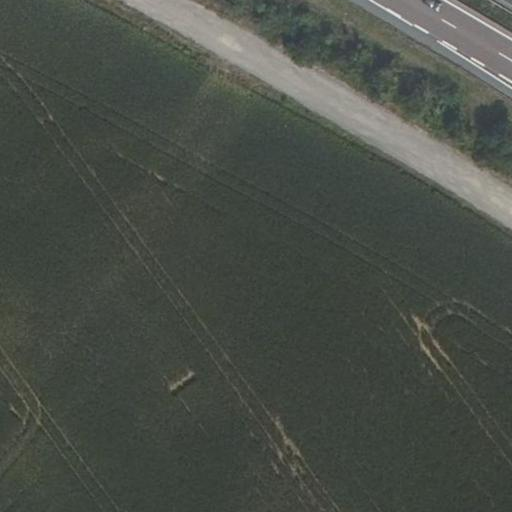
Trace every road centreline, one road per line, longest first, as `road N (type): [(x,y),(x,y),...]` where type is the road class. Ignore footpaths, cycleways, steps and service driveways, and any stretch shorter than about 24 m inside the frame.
road 1 (track): [(146,0),(426,153),(511,211)]
road 2 (trunk): [(402,0),(511,67)]
